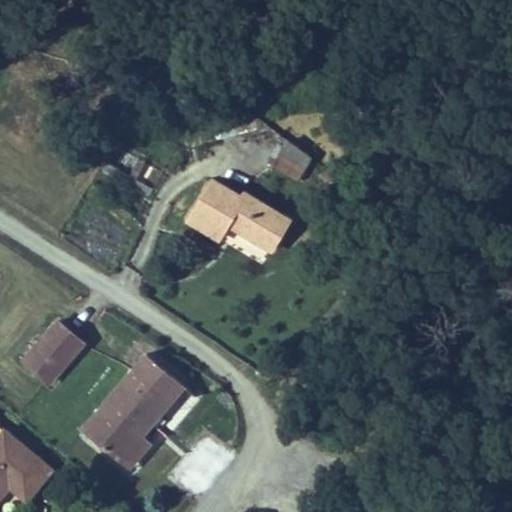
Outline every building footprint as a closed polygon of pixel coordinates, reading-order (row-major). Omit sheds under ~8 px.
[(297,182),(314,160),(288,139),(271,162),(297,182)] [(268,267),(225,241),(220,249),(189,229),(164,271),(197,291),(208,274),(249,299),(268,267)] [(49,388),(85,342),(54,318),(18,364),(49,388)] [(78,428),(118,461),(140,434),(161,408),(182,383),(142,351),(78,428)] [(39,488),(55,470),(3,426),(0,429),(0,428),(0,500),(9,490),(25,504),(39,488)] [(140,434),(118,461),(130,471),(153,444),(140,434)] [(191,493),(219,459),(197,441),(169,476),(191,493)]
